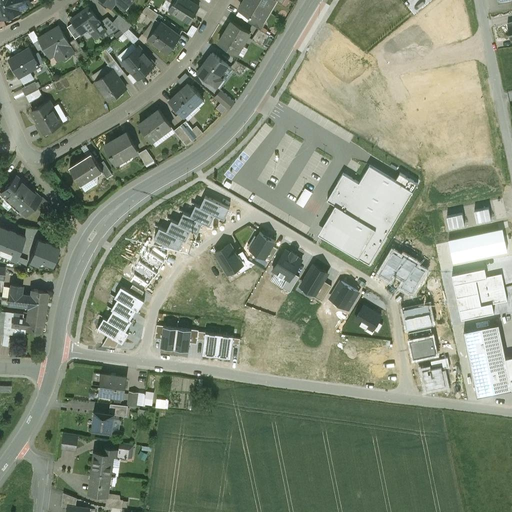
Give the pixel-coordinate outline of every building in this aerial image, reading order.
[(28,0),(0,0),(0,15),(1,19),(19,13),(16,5),(29,0),(28,0)] [(100,0),(111,8),(117,0),(119,0),(128,6),(133,0),(100,0)] [(175,0),(173,4),(169,10),(189,23),(199,7),(186,0),(175,0)] [(268,11),(249,0),(245,0),(239,10),(250,17),(261,23),(261,22),(268,11)] [(249,0),(268,11),(270,12),(271,12),(268,11),(274,0),(249,0)] [(159,14),(147,6),(142,13),(153,22),(159,14)] [(89,7),(70,20),(73,23),(81,34),(91,27),(96,35),(105,29),(100,23),(100,22),(89,7)] [(132,25),(119,15),(113,22),(119,28),(124,33),(132,25)] [(113,22),(108,17),(100,22),(100,23),(105,29),(109,35),(119,28),(113,22)] [(261,23),(250,17),(247,22),(261,30),(265,24),(261,22),(261,23)] [(250,32),(232,21),(219,43),(236,53),(240,45),(241,46),(250,32)] [(81,34),(73,23),(67,27),(75,39),(81,35),(81,34)] [(180,37),(161,23),(148,39),(167,53),(180,37)] [(59,27),(39,39),(49,57),(58,52),(63,59),(73,53),(75,52),(69,43),(59,27)] [(139,39),(129,29),(124,33),(133,44),(139,39)] [(270,35),(258,29),(252,39),(263,46),(270,35)] [(75,39),(69,43),(75,52),(73,53),(75,57),(84,51),(75,39)] [(155,65),(138,46),(125,58),(135,70),(132,72),(139,80),(155,65)] [(30,48),(9,61),(19,77),(39,65),(30,48)] [(116,61),(106,49),(100,53),(109,66),(116,61)] [(228,65),(212,53),(198,72),(217,87),(223,79),(219,76),(228,65)] [(135,70),(125,58),(120,63),(130,74),(132,72),(135,70)] [(246,67),(236,60),(230,68),(240,75),(246,67)] [(118,78),(112,70),(96,82),(109,101),(126,89),(125,89),(117,78),(118,78)] [(35,82),(22,88),(26,96),(39,89),(35,82)] [(177,94),(170,101),(184,116),(183,114),(194,103),(196,105),(203,98),(189,83),(188,83),(189,84),(177,95),(177,94)] [(26,96),(29,103),(42,96),(39,89),(26,96)] [(234,101),(222,90),(215,98),(228,109),(234,101)] [(49,101),(32,111),(44,134),(62,124),(49,101)] [(159,110),(139,125),(151,141),(171,126),(159,110)] [(194,131),(186,121),(180,125),(189,137),(195,133),(194,131)] [(355,121),(352,125),(367,138),(370,133),(355,121)] [(180,125),(174,130),(183,142),(189,137),(180,125)] [(198,127),(194,131),(195,133),(189,137),(192,141),(203,132),(198,127)] [(127,132),(105,145),(115,164),(138,151),(127,132)] [(189,137),(183,142),(186,146),(192,141),(189,137)] [(146,149),(139,153),(146,165),(154,160),(146,149)] [(99,165),(91,153),(69,167),(81,185),(82,185),(81,183),(90,177),(92,179),(93,178),(102,172),(103,171),(99,165)] [(112,175),(104,161),(99,165),(103,171),(102,172),(107,178),(112,175)] [(325,237),(370,264),(418,184),(403,175),(399,183),(370,165),(360,183),(344,173),(328,200),(335,205),(324,224),(330,228),(325,237)] [(15,177),(0,193),(13,204),(27,188),(15,177)] [(90,177),(81,183),(82,185),(81,185),(85,192),(97,184),(93,178),(92,179),(90,177)] [(27,188),(13,204),(26,216),(34,206),(40,199),(27,188)] [(217,195),(214,201),(229,208),(232,203),(217,195)] [(51,205),(41,197),(40,199),(34,206),(42,214),(49,207),(51,205)] [(205,197),(200,207),(215,214),(214,215),(224,219),(229,208),(214,201),(205,197)] [(196,205),(191,216),(203,221),(203,222),(209,225),(214,215),(215,214),(200,207),(196,205)] [(58,214),(49,207),(42,214),(40,215),(50,224),(58,214)] [(184,213),(179,224),(191,229),(191,230),(198,233),(203,222),(203,221),(191,216),(184,213)] [(76,227),(58,217),(51,228),(69,238),(76,227)] [(172,221),(167,232),(184,239),(184,240),(186,241),(191,230),(191,229),(179,224),(172,221)] [(25,236),(15,233),(15,232),(9,229),(9,230),(0,227),(0,259),(14,265),(25,236)] [(160,228),(154,239),(179,250),(184,240),(184,239),(167,232),(160,228)] [(507,250),(503,229),(449,240),(453,261),(507,250)] [(274,242),(260,233),(250,250),(264,258),(265,257),(272,246),(274,242)] [(46,242),(45,242),(38,240),(29,263),(39,267),(41,263),(52,267),(59,248),(52,245),(53,244),(46,242)] [(216,253),(229,273),(238,267),(243,264),(237,255),(230,244),(216,253)] [(278,249),(272,246),(265,257),(271,260),(278,249)] [(151,253),(163,260),(166,254),(155,247),(151,253)] [(298,254),(292,250),(291,252),(286,249),(274,269),(279,273),(278,275),(283,278),(285,276),(289,278),(290,279),(294,273),(302,259),(297,255),(298,254)] [(139,261),(157,273),(165,262),(163,260),(151,253),(146,250),(139,261)] [(385,266),(380,273),(390,279),(394,272),(403,256),(394,250),(389,258),(385,266)] [(243,264),(238,267),(241,272),(254,264),(247,259),(243,252),(237,255),(243,264)] [(403,256),(394,272),(406,279),(416,264),(417,262),(405,254),(403,256)] [(380,263),(385,266),(389,258),(384,255),(380,263)] [(134,275),(147,283),(150,285),(157,273),(139,261),(131,273),(134,275)] [(416,264),(406,279),(402,286),(412,292),(416,285),(426,270),(416,264)] [(323,281),(328,273),(313,265),(300,287),(315,295),(323,281)] [(461,318),(493,312),(491,303),(507,300),(501,273),(486,276),(485,268),(452,274),(461,318)] [(300,276),(294,273),(290,279),(289,278),(283,286),(291,291),(300,276)] [(134,284),(143,290),(147,283),(134,275),(130,282),(134,284)] [(331,285),(323,281),(315,295),(322,300),(331,285)] [(331,298),(347,307),(357,290),(341,281),(331,298)] [(134,284),(130,290),(141,298),(145,291),(143,290),(134,284)] [(22,286),(11,285),(8,305),(10,305),(12,307),(17,307),(18,306),(29,307),(28,314),(43,316),(43,315),(46,292),(31,290),(30,296),(20,295),(22,286)] [(422,288),(416,285),(412,292),(417,295),(422,288)] [(116,297),(119,299),(137,310),(139,311),(146,301),(141,298),(130,290),(123,286),(116,297)] [(113,309),(115,310),(131,320),(137,310),(119,299),(113,309)] [(381,315),(364,305),(356,319),(361,322),(359,324),(367,328),(368,326),(378,332),(383,324),(378,321),(381,315)] [(428,306),(405,311),(408,326),(431,321),(428,306)] [(109,319),(127,331),(133,321),(131,320),(115,310),(109,319)] [(23,315),(5,313),(4,326),(11,327),(15,328),(26,329),(25,331),(41,333),(43,316),(28,314),(27,320),(22,320),(23,315)] [(120,341),(123,342),(129,333),(127,331),(109,319),(106,318),(99,327),(110,334),(120,341)] [(162,339),(164,325),(157,324),(155,338),(162,339)] [(511,389),(511,386),(506,357),(499,324),(464,331),(477,396),(511,389)] [(175,348),(178,327),(164,325),(162,339),(161,347),(175,348)] [(11,327),(4,326),(3,334),(14,336),(15,328),(11,327)] [(192,329),(178,327),(175,348),(189,350),(190,342),(192,329)] [(199,330),(192,329),(190,342),(197,343),(198,339),(199,331),(199,330)] [(205,339),(206,332),(199,331),(198,339),(205,339)] [(217,355),(220,334),(206,332),(205,339),(203,354),(217,355)] [(120,341),(110,334),(103,345),(117,346),(120,341)] [(234,335),(220,334),(217,355),(231,357),(233,343),(233,337),(234,335)] [(410,340),(414,357),(435,353),(431,336),(410,340)] [(431,361),(432,367),(442,365),(442,369),(450,367),(448,357),(431,361)] [(423,369),(427,389),(446,385),(442,369),(442,365),(432,367),(423,369)] [(127,377),(102,374),(99,394),(124,397),(127,377)] [(138,393),(130,392),(128,405),(136,406),(136,404),(138,393)] [(136,404),(143,405),(144,397),(145,394),(138,393),(136,404)] [(169,400),(157,399),(156,407),(168,408),(169,400)] [(128,406),(110,404),(109,414),(114,414),(114,415),(127,416),(128,406)] [(109,414),(95,412),(95,413),(94,413),(93,421),(94,421),(93,430),(111,432),(114,415),(114,414),(109,414)] [(120,430),(122,419),(114,418),(113,429),(120,430)] [(77,437),(64,435),(62,449),(76,450),(77,437)] [(134,445),(120,443),(119,450),(129,451),(128,457),(132,458),(134,445)] [(119,450),(104,448),(104,453),(113,454),(113,458),(128,460),(128,457),(129,451),(119,450)] [(104,453),(95,452),(92,472),(110,475),(113,458),(113,454),(104,453)] [(110,475),(92,472),(89,493),(108,496),(110,475)] [(77,498),(63,493),(62,506),(69,507),(76,508),(77,498)] [(123,500),(107,498),(106,506),(122,509),(123,500)]
